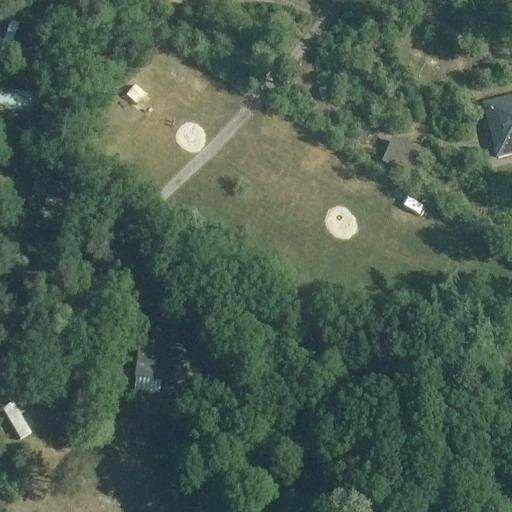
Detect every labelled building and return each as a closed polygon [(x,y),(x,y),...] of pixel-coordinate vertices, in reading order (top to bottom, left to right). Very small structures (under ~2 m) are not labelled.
[(19,30),(6,25),(0,41),(0,54),(9,57),(19,30)] [(0,93),(0,108),(28,110),(29,95),(0,93)] [(511,101),(499,105),(488,124),(497,160),(511,156),(511,101)] [(488,124),(499,105),(484,109),(488,124)] [(215,144),(199,125),(186,135),(201,154),(215,144)] [(51,173),(42,202),(63,209),(73,181),(51,173)] [(62,207),(73,212),(85,190),(75,184),(62,207)] [(168,354),(140,351),(137,378),(165,381),(168,354)] [(33,440),(45,434),(29,404),(18,409),(33,440)]
